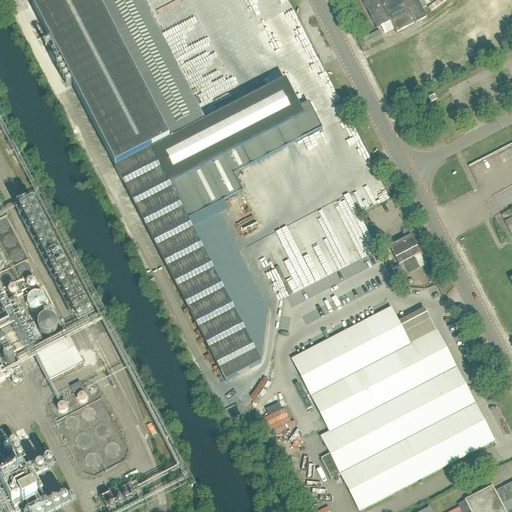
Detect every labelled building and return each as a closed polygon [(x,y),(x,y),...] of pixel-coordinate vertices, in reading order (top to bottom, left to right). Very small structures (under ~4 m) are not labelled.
[(46,0),(33,7),(115,167),(205,122),(142,0),(46,0)] [(361,0),(377,30),(390,23),(397,35),(427,19),(421,9),(438,0),(361,0)] [(205,122),(115,167),(116,169),(225,382),(261,364),(188,220),(242,192),(233,175),(322,130),(309,105),(300,109),(285,81),(277,85),(205,122)] [(431,103),(437,100),(434,95),(428,98),(431,103)] [(388,198),(359,211),(368,231),(379,226),(375,218),(387,213),(390,219),(397,216),(388,198)] [(511,212),(501,217),(506,230),(511,227),(511,212)] [(411,237),(400,242),(410,261),(415,258),(420,269),(425,266),(420,256),(421,255),(411,237)] [(399,266),(410,261),(400,242),(390,248),(399,266)] [(34,292),(25,300),(33,308),(42,300),(34,292)] [(330,433),(321,438),(359,511),(360,511),(494,442),(437,332),(410,345),(391,309),(292,361),(330,433)] [(34,352),(46,377),(74,364),(62,339),(34,352)] [(259,416),(263,426),(267,425),(270,431),(274,429),(271,422),(285,416),(281,407),(259,416)] [(0,481),(0,483),(15,511),(40,499),(37,494),(43,491),(31,468),(23,471),(22,470),(6,438),(0,441),(0,480),(0,481)] [(145,497),(136,482),(102,500),(107,508),(135,494),(139,501),(145,497)] [(511,511),(511,484),(494,493),(491,488),(464,501),(469,511),(511,511)]
